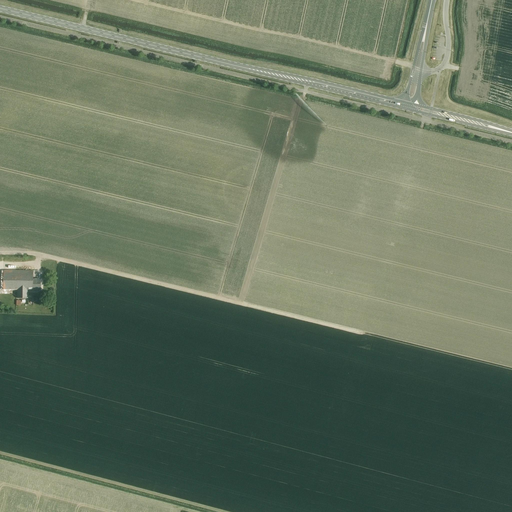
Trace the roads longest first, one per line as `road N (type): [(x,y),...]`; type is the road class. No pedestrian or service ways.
road 1 (secondary): [(404,106),(0,8)]
road 2 (track): [(353,331),(52,258),(36,265)]
